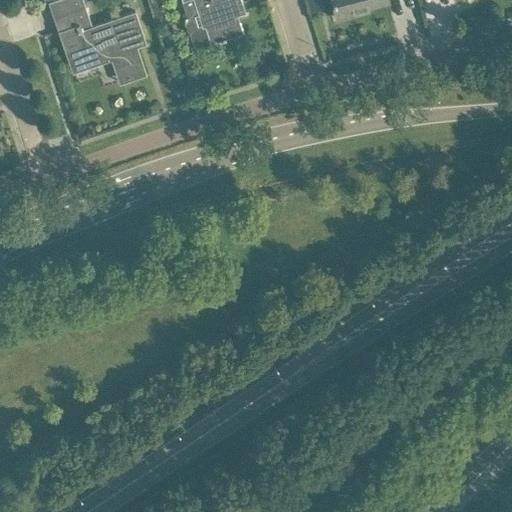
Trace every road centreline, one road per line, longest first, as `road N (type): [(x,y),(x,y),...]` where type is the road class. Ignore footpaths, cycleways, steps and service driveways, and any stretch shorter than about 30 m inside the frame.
road 1 (secondary): [(511,109),(259,149),(0,238)]
road 2 (secondary): [(89,511),(511,238)]
road 3 (residential): [(306,91),(35,182)]
road 4 (residential): [(511,36),(306,91)]
road 5 (residential): [(35,182),(0,65)]
